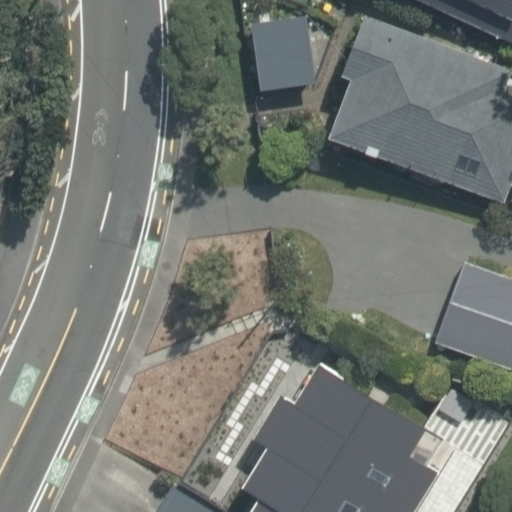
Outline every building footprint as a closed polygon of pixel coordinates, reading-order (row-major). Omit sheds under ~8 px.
[(442,0),(497,24),(507,0),(442,0)] [(482,95),(493,61),(333,8),(319,51),(337,57),(309,139),(482,196),(506,123),(492,118),(498,101),(482,95)] [(511,144),(490,198),(511,206),(511,144)] [(511,339),(511,278),(461,257),(429,335),(502,364),(511,339)] [(413,459),(426,435),(283,355),(232,445),(247,453),(224,494),(237,501),(230,511),(411,511),(434,471),(413,459)]
